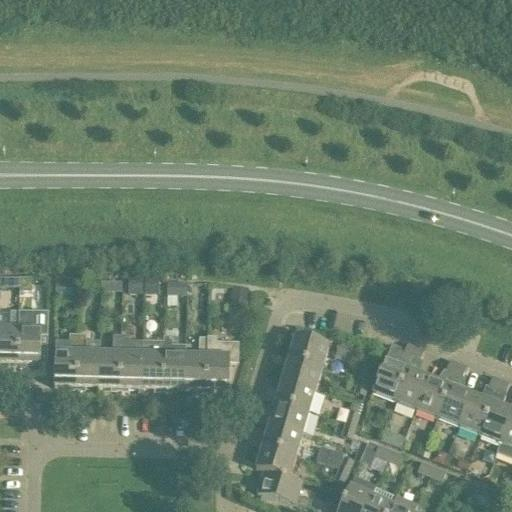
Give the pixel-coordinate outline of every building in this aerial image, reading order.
[(147,279),(147,294),(161,294),(161,279),(147,279)] [(145,282),(131,281),(131,293),(145,294),(145,282)] [(79,285),(56,285),(55,299),(78,299),(79,285)] [(102,285),(102,295),(111,295),(112,285),(102,285)] [(187,286),(168,286),(168,300),(187,300),(187,286)] [(233,291),(231,308),(245,310),(247,293),(233,291)] [(0,332),(0,367),(11,368),(14,371),(17,371),(18,336),(19,315),(10,315),(10,333),(0,332)] [(18,336),(17,371),(21,371),(24,368),(40,369),(40,368),(47,368),(48,340),(48,316),(27,315),(19,315),(18,336)] [(77,395),(78,338),(69,338),(69,357),(54,356),(54,389),(54,391),(70,392),(73,395),(77,395)] [(78,338),(77,395),(80,395),(83,392),(98,392),(100,357),(100,346),(86,345),(86,339),(78,338)] [(112,358),(100,357),(98,392),(113,393),(116,396),(119,396),(121,339),(112,339),(112,358)] [(129,340),(121,339),(119,396),(123,396),(126,393),(142,393),(142,358),(143,345),(129,345),(129,340)] [(185,359),(186,349),(172,349),(173,341),(164,341),(164,346),(164,352),(163,397),(166,397),(169,394),(185,394),(185,359)] [(185,359),(185,394),(199,395),(202,398),(206,398),(208,342),(199,341),(198,360),(185,359)] [(295,341),(289,363),(322,373),(328,351),(295,341)] [(208,342),(206,398),(209,398),(212,395),(229,395),(230,366),(237,367),(238,348),(216,347),(216,342),(208,342)] [(164,346),(143,345),(142,358),(142,393),(156,394),(159,397),(163,397),(164,352),(164,346)] [(339,345),(334,360),(351,365),(356,350),(339,345)] [(406,374),(410,364),(415,351),(407,348),(403,360),(401,359),(396,370),(385,366),(372,398),(394,407),(406,374)] [(407,374),(406,374),(394,407),(415,415),(428,382),(416,378),(420,367),(424,355),(415,351),(410,364),(411,364),(407,374)] [(322,373),(289,363),(282,385),(315,395),(322,373)] [(428,382),(415,415),(436,423),(458,367),(450,365),(445,377),(444,376),(439,387),(428,382)] [(458,367),(436,423),(458,432),(470,399),(459,395),(463,384),(462,383),(467,371),(458,367)] [(362,372),(359,384),(368,387),(372,374),(362,372)] [(470,399),(458,432),(479,440),(500,384),(492,381),(488,393),(487,393),(482,404),(470,399)] [(368,387),(359,384),(355,397),(364,400),(368,387)] [(500,384),(479,440),(500,448),(511,416),(511,415),(501,411),(505,400),(509,388),(500,384)] [(282,385),(275,407),(309,417),(315,395),(282,385)] [(275,407),(269,430),(302,439),(309,417),(275,407)] [(349,414),(345,427),(356,431),(360,417),(349,414)] [(511,416),(500,448),(496,458),(511,463),(511,416)] [(356,431),(345,427),(341,441),(352,444),(356,431)] [(302,439),(269,430),(262,452),(296,462),(302,439)] [(413,445),(410,455),(422,460),(425,450),(413,445)] [(388,465),(393,455),(379,449),(374,460),(388,465)] [(296,462),(262,452),(256,474),(263,476),(289,484),(290,481),(296,462)] [(432,465),(443,469),(447,458),(436,453),(432,465)] [(404,459),(393,455),(388,465),(400,470),(404,459)] [(344,460),(338,473),(349,478),(355,465),(344,460)] [(460,461),(457,468),(465,471),(468,464),(460,461)] [(474,464),(469,476),(481,481),(486,469),(474,464)] [(430,482),(435,471),(421,466),(417,476),(430,482)] [(435,471),(430,482),(443,487),(447,476),(435,471)] [(349,478),(338,473),(332,485),(343,490),(349,478)] [(289,484),(263,476),(257,498),(304,511),(307,511),(310,504),(298,500),(302,485),(290,481),(289,484)] [(354,481),(350,491),(340,511),(366,511),(372,501),(377,491),(354,481)] [(473,497),(476,488),(464,483),(461,492),(473,497)] [(476,488),(473,497),(485,502),(489,493),(476,488)] [(392,510),(391,511),(416,511),(417,509),(396,500),(392,510)] [(372,501),(366,511),(391,511),(392,510),(372,501)]
